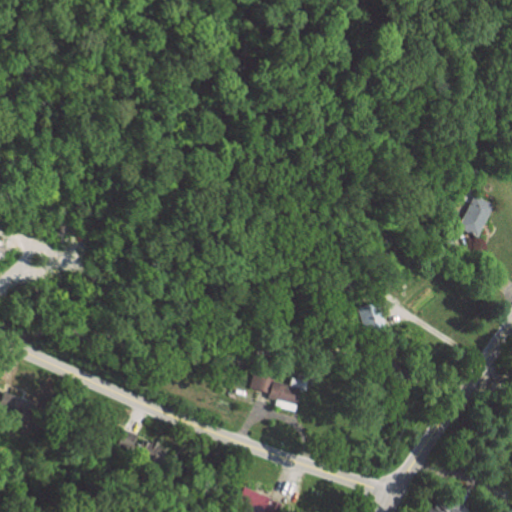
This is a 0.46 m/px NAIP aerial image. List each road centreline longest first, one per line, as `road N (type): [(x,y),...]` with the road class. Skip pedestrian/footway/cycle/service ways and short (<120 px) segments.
road 1 (tertiary): [(0,341),(251,449),(392,495)]
road 2 (tertiary): [(511,323),(385,511)]
